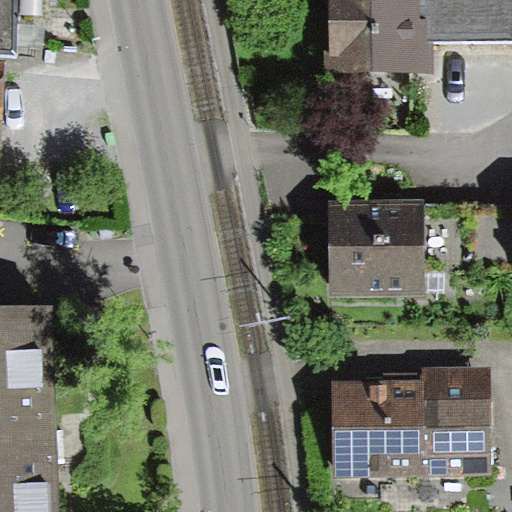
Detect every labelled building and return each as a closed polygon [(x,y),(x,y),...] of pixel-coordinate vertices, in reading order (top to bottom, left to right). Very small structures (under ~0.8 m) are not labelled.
[(0,0),(0,53),(15,55),(15,0),(0,0)] [(511,0),(335,0),(336,76),(435,75),(435,38),(511,38),(511,0)] [(14,60),(0,59),(0,167),(8,167),(14,60)] [(331,294),(424,293),(424,204),(331,204),(331,294)] [(67,511),(60,306),(0,308),(0,511),(67,511)] [(344,474),(498,473),(497,363),(426,364),(426,382),(343,383),(344,474)]
